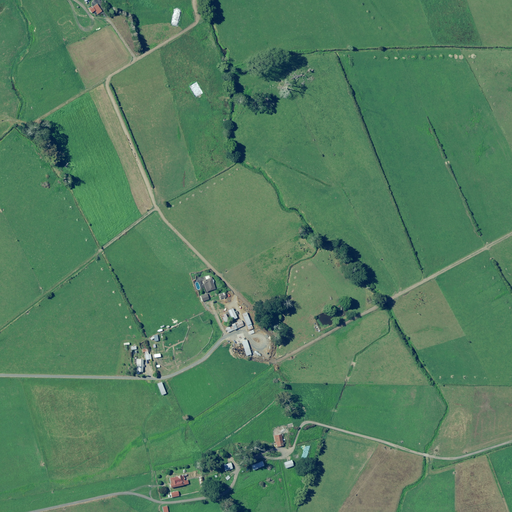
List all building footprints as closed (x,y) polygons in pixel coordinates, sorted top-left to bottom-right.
[(102,11),(97,4),(89,10),(91,13),(95,11),(97,15),(102,11)] [(209,278),(209,276),(205,277),(206,280),(203,281),(206,292),(215,289),(211,278),(209,278)] [(237,318),(232,308),(228,310),(232,320),(237,318)] [(254,333),(246,312),(242,314),(250,334),(254,333)] [(243,326),(241,320),(231,324),(225,326),(228,332),(243,326)] [(251,354),(246,340),(241,341),(246,356),(251,354)] [(166,394),(161,382),(157,384),(161,395),(166,394)] [(283,446),(281,434),(273,436),(276,447),(283,446)] [(293,466),(291,460),(284,463),(285,468),(293,466)] [(264,466),(262,461),(251,466),(253,470),(264,466)] [(188,484),(187,480),(184,481),(183,475),(169,478),(170,484),(169,484),(170,488),(188,484)]
